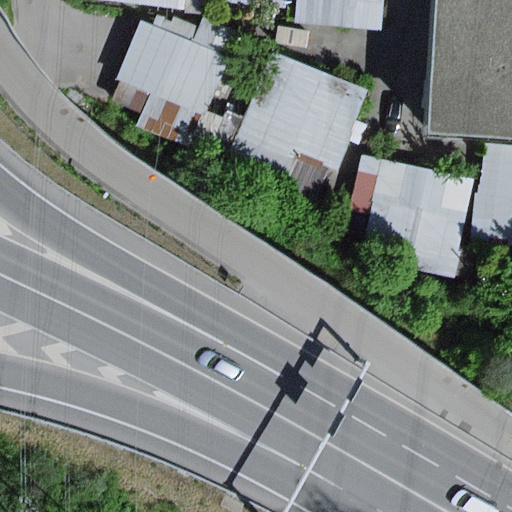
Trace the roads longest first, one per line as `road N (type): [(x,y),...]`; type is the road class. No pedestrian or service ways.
road 1 (motorway): [(393,483),(310,393),(255,348),(0,179)]
road 2 (primary): [(0,280),(393,483)]
road 3 (motorway): [(0,372),(393,483)]
